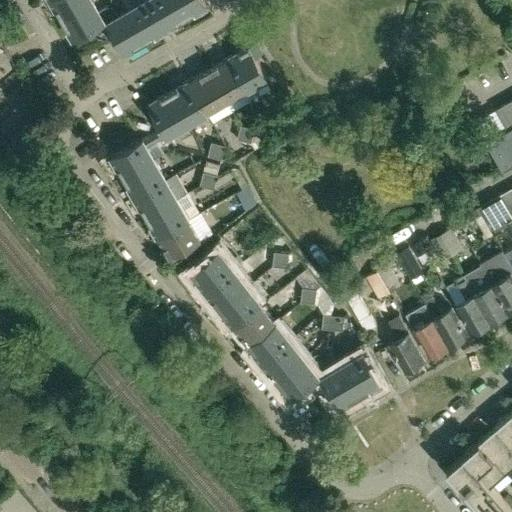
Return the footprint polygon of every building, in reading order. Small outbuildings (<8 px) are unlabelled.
[(90,0),(51,0),(62,17),(90,0)] [(125,52),(146,40),(129,8),(118,14),(114,7),(105,5),(98,8),(93,0),(90,0),(62,17),(73,37),(93,25),(98,35),(105,37),(114,32),(125,52)] [(150,0),(142,0),(129,8),(146,40),(166,28),(150,0)] [(176,0),(150,0),(166,28),(185,17),(176,0)] [(206,5),(203,0),(176,0),(185,17),(206,5)] [(248,45),(229,56),(246,87),(267,76),(254,55),(262,52),(256,41),(248,45)] [(227,99),(246,87),(229,56),(209,68),(227,99)] [(207,110),(227,99),(209,68),(190,79),(207,110)] [(187,122),(207,110),(190,79),(170,90),(187,122)] [(169,132),(187,122),(170,90),(149,102),(162,126),(163,126),(169,137),(171,135),(169,132)] [(511,162),(511,98),(496,108),(509,128),(487,141),(503,168),(511,162)] [(280,133),(275,123),(268,126),(274,137),(280,133)] [(247,125),(241,124),(237,137),(244,139),(247,125)] [(255,127),(247,125),(244,139),(250,140),(255,148),(264,142),(255,127)] [(174,145),(169,137),(163,126),(162,126),(142,137),(112,155),(123,176),(154,158),(147,146),(159,139),(162,142),(164,141),(169,150),(175,151),(176,146),(174,145)] [(208,154),(215,156),(218,142),(212,140),(208,154)] [(215,156),(221,157),(225,144),(218,142),(215,156)] [(166,178),(154,158),(123,176),(135,196),(166,178)] [(206,159),(204,170),(217,173),(220,162),(206,159)] [(204,170),(202,177),(216,181),(217,173),(204,170)] [(135,196),(146,216),(177,197),(187,191),(175,172),(166,178),(135,196)] [(214,188),(216,181),(202,177),(200,185),(214,188)] [(511,209),(511,186),(502,192),(511,209)] [(505,225),(511,236),(511,212),(511,211),(511,209),(502,192),(480,204),(495,230),(505,225)] [(146,216),(157,235),(189,217),(189,218),(195,213),(190,205),(184,209),(177,197),(146,216)] [(200,237),(189,218),(189,217),(157,235),(168,255),(169,254),(173,262),(196,248),(192,242),(200,237)] [(458,228),(465,224),(461,217),(454,221),(458,228)] [(484,218),(483,218),(477,222),(483,231),(490,227),(484,218)] [(452,225),(440,232),(453,252),(463,270),(473,264),(452,225)] [(440,232),(432,237),(429,238),(442,259),(453,252),(440,232)] [(203,250),(203,251),(208,256),(190,271),(203,288),(232,266),(233,267),(244,259),(225,236),(215,244),(213,242),(203,250)] [(417,255),(425,250),(419,238),(410,243),(417,255)] [(411,248),(398,255),(411,277),(423,270),(411,248)] [(274,250),(273,264),(280,265),(281,251),(274,250)] [(288,252),(281,251),(280,265),(286,266),(288,252)] [(494,260),(502,275),(493,280),(509,308),(511,305),(511,271),(511,270),(503,256),(494,260)] [(388,262),(378,268),(390,290),(402,284),(388,262)] [(246,284),(233,267),(232,266),(203,288),(218,306),(246,284)] [(378,268),(366,275),(378,296),(390,290),(378,268)] [(472,268),(464,273),(491,318),(509,308),(493,280),(482,286),(472,268)] [(455,302),(471,329),(491,318),(464,273),(456,277),(466,295),(455,302)] [(261,302),(246,284),(218,306),(232,324),(261,302)] [(310,287),(303,286),(301,300),(308,301),(310,287)] [(316,288),(310,287),(308,301),(315,302),(316,288)] [(421,293),(425,300),(434,296),(429,288),(421,293)] [(452,304),(441,310),(434,297),(425,300),(449,343),(468,331),(452,304)] [(449,343),(425,300),(415,306),(424,320),(414,326),(430,354),(449,343)] [(275,320),(261,302),(232,324),(246,342),(275,320)] [(322,326),(331,327),(332,313),(323,312),(322,326)] [(344,315),(332,313),(331,327),(342,329),(344,315)] [(389,319),(399,336),(389,342),(405,368),(424,357),(409,330),(399,313),(389,319)] [(289,338),(275,320),(246,342),(261,360),(289,338)] [(261,360),(275,378),(304,356),(289,338),(261,360)] [(363,351),(342,363),(361,394),(381,382),(363,351)] [(321,392),(327,388),(329,387),(341,406),(361,394),(342,363),(332,369),(328,362),(316,360),(312,366),(304,356),(275,378),(290,397),(308,383),(314,391),(321,392)] [(511,410),(495,425),(511,444),(511,410)] [(511,444),(495,425),(480,439),(507,469),(511,464),(511,444)] [(480,439),(464,452),(491,482),(507,469),(480,439)] [(448,467),(473,495),(489,481),(491,483),(491,482),(464,452),(448,467)] [(473,495),(488,511),(508,511),(511,509),(511,505),(491,482),(491,483),(489,481),(473,495)]
